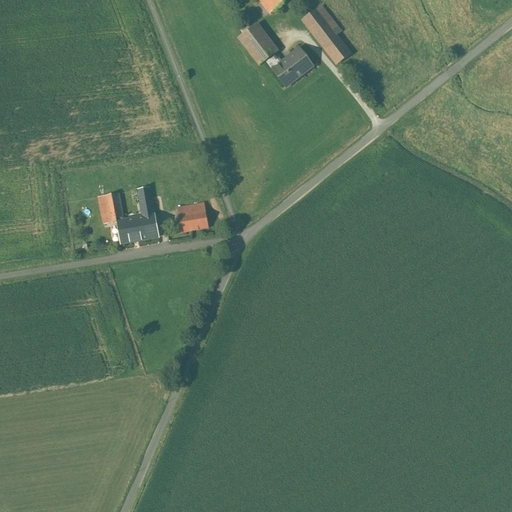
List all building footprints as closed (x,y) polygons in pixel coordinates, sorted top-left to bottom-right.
[(287,0),(259,0),(270,13),(287,0)] [(316,10),(316,9),(302,20),(336,65),(350,54),(336,35),(333,37),(314,11),(316,10)] [(278,52),(257,24),(238,38),(260,66),(265,61),(274,55),(278,52)] [(280,64),(274,55),(265,61),(282,83),(289,77),(293,82),(313,67),(300,49),(280,64)] [(142,218),(154,216),(149,188),(138,190),(142,218)] [(117,222),(123,221),(118,194),(104,196),(107,213),(101,214),(103,224),(117,222)] [(205,210),(178,215),(181,233),(208,228),(205,210)] [(123,221),(117,222),(121,244),(158,238),(154,216),(142,218),(123,221)]
